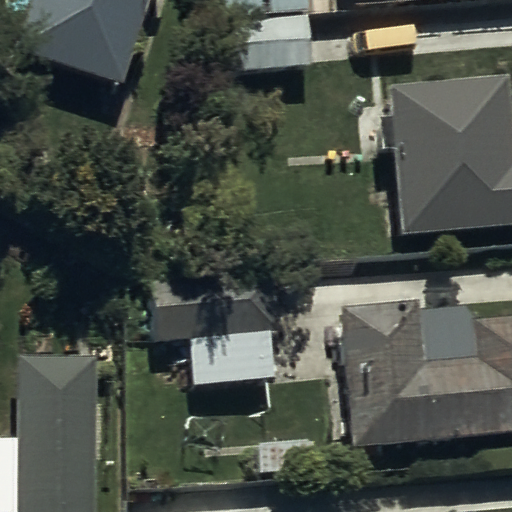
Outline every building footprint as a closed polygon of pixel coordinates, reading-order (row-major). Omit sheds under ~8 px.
[(30,0),(10,66),(116,100),(145,9),(156,12),(159,0),(30,0)] [(299,0),(217,0),(220,43),(226,43),(229,85),(306,79),(299,0)] [(377,168),(387,167),(392,252),(511,244),(511,178),(508,179),(502,96),(383,104),(385,134),(375,135),(377,168)] [(273,289),(149,291),(150,353),(185,353),(185,398),(267,397),(266,345),(274,345),(273,289)] [(467,314),(335,325),(339,384),(325,385),(330,450),(344,449),(345,462),(511,449),(511,331),(469,335),(467,314)] [(0,454),(0,511),(87,511),(86,375),(9,376),(10,454),(0,454)]
